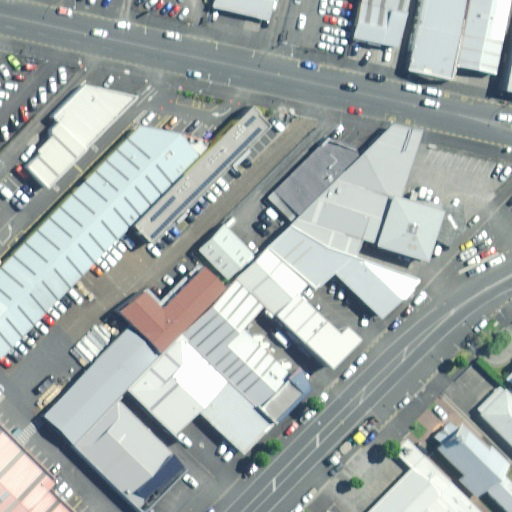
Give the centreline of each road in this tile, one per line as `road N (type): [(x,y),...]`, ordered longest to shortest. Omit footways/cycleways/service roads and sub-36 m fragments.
road 1 (secondary): [(488,120),(0,14)]
road 2 (tertiary): [(252,511),(443,318),(511,273)]
